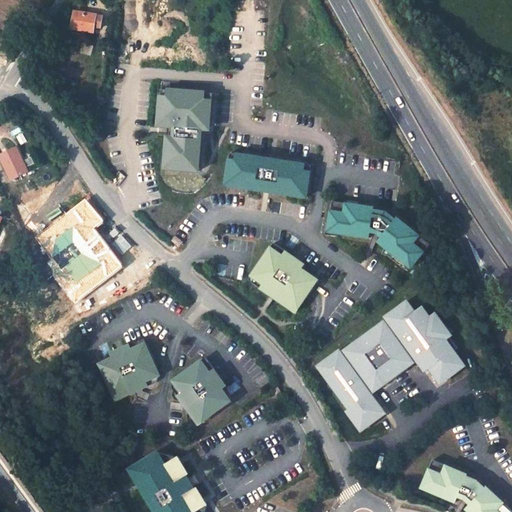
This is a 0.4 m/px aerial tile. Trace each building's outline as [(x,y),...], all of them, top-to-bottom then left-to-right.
[(81,15),(78,33),(103,37),(105,18),(81,15)] [(221,97),(185,93),(186,85),(178,84),(170,141),(175,141),(171,172),(205,176),(209,145),(210,133),(217,134),(221,97)] [(23,187),(39,179),(27,156),(11,164),(23,187)] [(317,168),(236,157),(232,189),(313,200),(317,168)] [(394,219),(396,214),(389,212),(387,216),(380,213),(380,209),(339,203),(335,233),(376,239),(378,230),(391,235),(386,243),(419,268),(437,244),(404,218),(401,222),(394,219)] [(0,248),(12,224),(0,217),(0,248)] [(184,243),(177,237),(173,241),(180,247),(184,243)] [(323,280),(306,269),(309,265),(278,244),(253,282),(301,313),(309,301),(323,280)] [(347,353),(324,370),(333,382),(334,381),(341,390),(340,391),(349,403),(350,402),(357,411),(354,414),(365,429),(374,431),(389,419),(390,410),(380,397),(424,363),(431,373),(436,370),(444,381),(453,382),(468,370),(469,362),(461,351),(464,349),(456,338),(459,336),(442,314),(436,318),(428,308),(421,313),(413,303),(391,319),(392,322),(348,355),(347,353)] [(162,378),(150,350),(145,340),(114,354),(116,359),(102,365),(118,401),(159,383),(162,378)] [(232,402),(224,390),(228,387),(207,359),(175,382),(174,389),(201,425),(232,402)] [(294,399),(289,391),(284,394),(290,402),(294,399)] [(202,491),(196,482),(195,483),(194,481),(200,477),(190,460),(170,455),(142,472),(165,511),(217,511),(218,508),(208,491),(202,494),(201,492),(202,491)] [(425,495),(459,510),(463,502),(475,511),(474,511),(508,511),(491,495),(487,498),(481,495),(485,490),(479,486),(475,491),(470,486),(472,482),(438,467),(425,495)]
